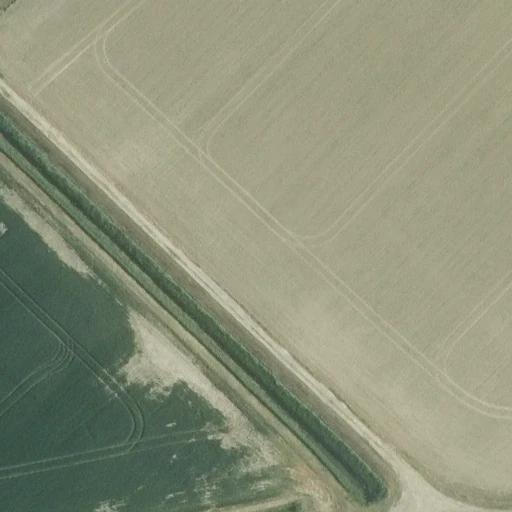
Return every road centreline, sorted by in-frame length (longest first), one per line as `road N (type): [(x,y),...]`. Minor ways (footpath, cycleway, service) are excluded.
road 1 (track): [(412,511),(403,469),(0,88)]
road 2 (track): [(251,419),(319,486),(330,511)]
